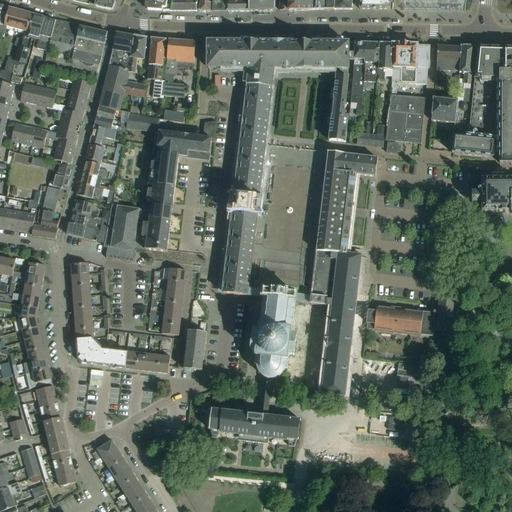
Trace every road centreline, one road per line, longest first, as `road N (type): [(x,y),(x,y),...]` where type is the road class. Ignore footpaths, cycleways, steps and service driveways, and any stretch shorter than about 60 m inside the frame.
road 1 (residential): [(136,403),(189,393),(221,371),(228,311),(210,297),(235,94),(201,92)]
road 2 (residential): [(58,246),(63,363),(131,376),(136,403)]
road 3 (residential): [(100,74),(58,246)]
road 4 (tertiary): [(275,28),(119,22)]
road 5 (residential): [(127,329),(128,267),(58,246)]
road 6 (tertiary): [(354,29),(483,31)]
